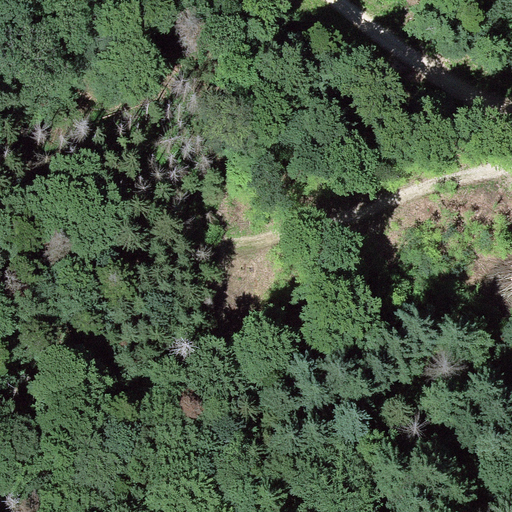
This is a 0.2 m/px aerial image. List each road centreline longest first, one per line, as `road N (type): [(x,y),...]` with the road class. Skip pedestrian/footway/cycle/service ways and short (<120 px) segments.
road 1 (track): [(0,352),(57,290),(102,262),(322,222),(511,162)]
road 2 (track): [(511,115),(345,0)]
